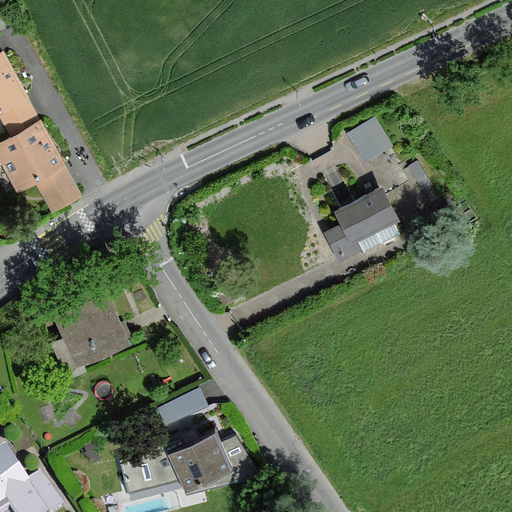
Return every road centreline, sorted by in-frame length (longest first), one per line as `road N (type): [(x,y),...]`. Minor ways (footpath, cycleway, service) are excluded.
road 1 (tertiary): [(127,195),(511,13)]
road 2 (residential): [(127,195),(180,296),(335,511)]
road 3 (tertiary): [(0,277),(127,195)]
